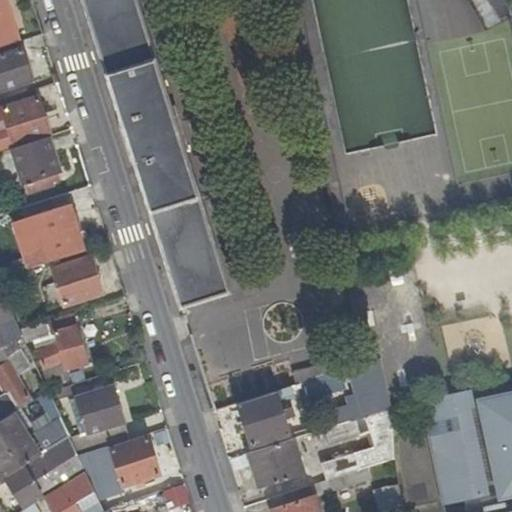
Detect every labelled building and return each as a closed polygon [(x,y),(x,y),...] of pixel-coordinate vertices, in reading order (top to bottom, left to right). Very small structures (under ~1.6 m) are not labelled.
[(7,0),(0,0),(0,33),(17,28),(7,0)] [(83,0),(85,4),(126,133),(151,210),(171,270),(184,308),(226,293),(199,209),(179,149),(157,79),(132,4),(130,0),(280,0),(292,47),(308,115),(317,113),(299,34),(291,0),(83,0)] [(0,48),(22,42),(17,28),(0,33),(0,48)] [(34,81),(24,50),(0,57),(0,85),(1,86),(2,91),(34,81)] [(40,98),(5,109),(16,147),(51,136),(40,98)] [(16,147),(13,148),(28,195),(53,187),(52,184),(61,181),(59,173),(62,172),(51,136),(16,147)] [(25,252),(30,269),(89,250),(82,231),(89,229),(84,212),(77,214),(74,203),(54,210),(63,240),(25,252)] [(0,215),(0,221),(2,230),(27,221),(24,208),(0,215)] [(57,267),(68,303),(106,290),(94,254),(57,267)] [(0,276),(0,330),(6,341),(25,329),(1,279),(0,276)] [(90,365),(74,312),(25,329),(31,342),(40,340),(50,373),(46,374),(53,391),(74,384),(70,371),(90,365)] [(0,344),(0,377),(6,389),(0,392),(0,419),(22,407),(18,400),(30,394),(17,370),(39,359),(31,342),(25,329),(6,341),(0,344)] [(374,357),(371,345),(305,367),(308,379),(351,365),(374,357)] [(374,357),(351,365),(364,414),(368,413),(391,405),(390,398),(381,355),(374,357)] [(53,391),(56,397),(80,391),(77,383),(74,384),(53,391)] [(135,438),(118,385),(75,398),(85,432),(74,435),(85,458),(101,450),(135,438)] [(282,388),(243,401),(249,422),(256,444),(304,429),(295,401),(287,404),(282,388)] [(509,486),(511,485),(511,391),(510,388),(424,407),(443,501),(509,486)] [(235,404),(219,410),(225,429),(249,422),(243,401),(235,404)] [(325,463),(328,478),(371,464),(389,458),(401,454),(391,405),(368,413),(378,445),(325,463)] [(23,410),(0,424),(0,462),(8,476),(49,450),(23,410)] [(327,427),(332,443),(364,432),(358,416),(327,427)] [(8,476),(5,478),(27,510),(36,503),(48,494),(63,483),(70,478),(88,464),(85,458),(74,435),(49,450),(8,476)] [(101,493),(102,494),(167,473),(154,436),(85,458),(88,464),(101,493)] [(289,440),(254,452),(265,487),(311,472),(306,456),(296,459),(289,440)] [(88,464),(70,478),(78,501),(101,493),(88,464)] [(323,480),(327,495),(376,479),(371,464),(328,478),(323,480)] [(411,503),(406,478),(387,483),(395,508),(411,503)] [(82,511),(63,483),(48,494),(59,511),(82,511)] [(314,483),(275,496),(279,506),(277,507),(278,511),(326,511),(320,492),(317,493),(314,483)] [(23,511),(41,511),(36,503),(27,510),(23,511)]
